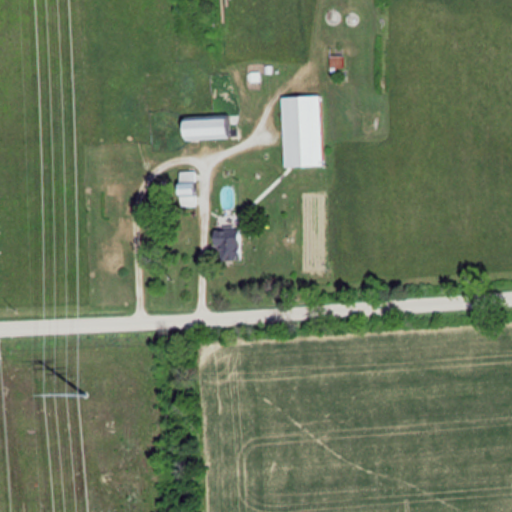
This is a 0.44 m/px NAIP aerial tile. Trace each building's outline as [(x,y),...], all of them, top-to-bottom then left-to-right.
[(336,56),(326,58),(328,69),(339,67),(336,56)] [(282,167),(325,166),(323,96),(280,97),(282,167)] [(230,139),(230,115),(178,115),(178,139),(230,139)] [(122,143),(101,143),(101,164),(122,164),(122,143)] [(197,206),(197,171),(176,171),(176,206),(197,206)] [(126,175),(103,175),(103,217),(126,217),(126,175)] [(238,231),(214,231),(214,259),(238,259),(238,231)]
